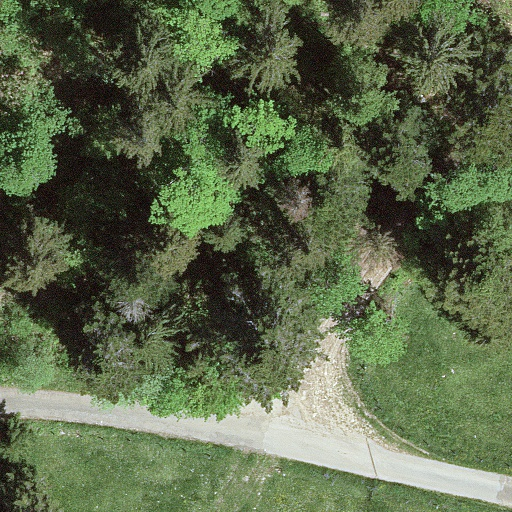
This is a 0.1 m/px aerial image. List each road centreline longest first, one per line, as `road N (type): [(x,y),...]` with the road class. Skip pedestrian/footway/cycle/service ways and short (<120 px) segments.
road 1 (unclassified): [(0,405),(263,435),(511,483)]
road 2 (track): [(263,435),(346,310),(511,106)]
